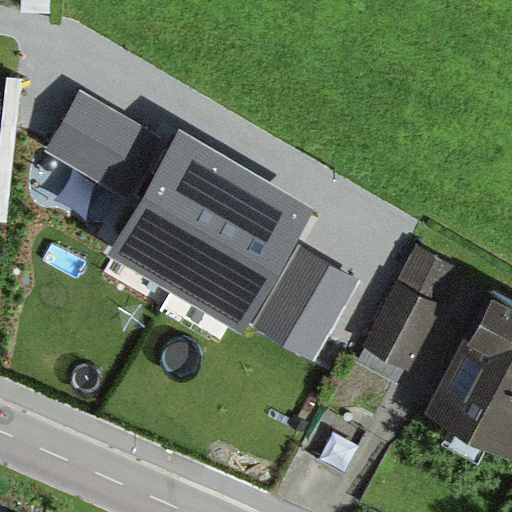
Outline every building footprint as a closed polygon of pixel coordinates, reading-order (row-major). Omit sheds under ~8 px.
[(163,140),(79,91),(44,151),(128,200),(163,140)] [(315,209),(180,131),(107,257),(242,335),(315,209)] [(362,281),(300,245),(253,326),(314,362),(362,281)] [(466,271),(417,245),(363,348),(412,373),(466,271)] [(510,433),(511,430),(511,299),(497,292),(443,399),(510,433)]
